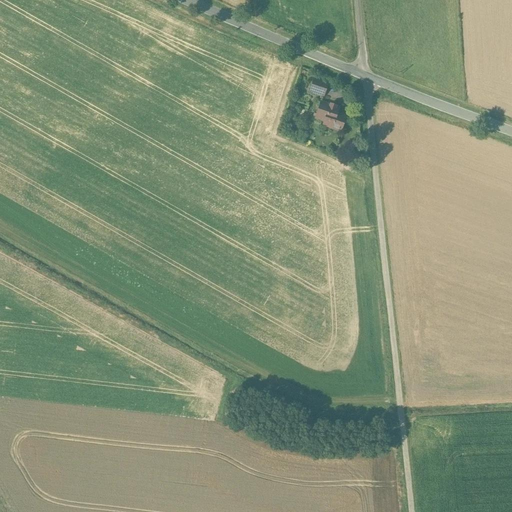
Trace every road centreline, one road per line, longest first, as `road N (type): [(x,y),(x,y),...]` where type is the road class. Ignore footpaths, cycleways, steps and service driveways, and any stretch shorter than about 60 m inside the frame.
road 1 (unclassified): [(366,78),(412,511)]
road 2 (unclassified): [(187,0),(366,78)]
road 3 (unclassified): [(511,131),(366,78)]
